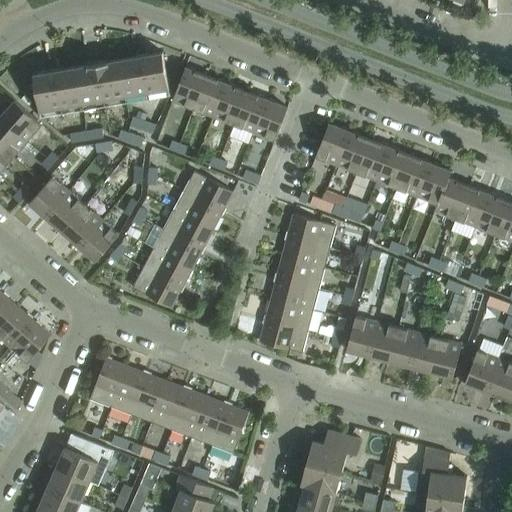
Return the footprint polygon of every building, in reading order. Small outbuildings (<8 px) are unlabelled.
[(34,73),(41,114),(41,116),(42,116),(170,94),(170,93),(163,51),(34,73)] [(194,108),(207,74),(186,66),(173,99),(194,108)] [(214,116),(227,82),(207,74),(194,108),(214,116)] [(234,123),(247,90),(227,82),(214,116),(234,123)] [(254,131),(267,98),(247,90),(234,123),(254,131)] [(275,140),(288,106),(267,98),(254,131),(275,140)] [(42,123),(15,99),(0,116),(27,140),(42,123)] [(27,140),(0,116),(0,144),(13,156),(27,140)] [(139,127),(141,119),(133,116),(131,124),(139,127)] [(146,129),(149,121),(141,119),(139,127),(146,129)] [(154,132),(156,124),(149,121),(146,129),(154,132)] [(337,164),(350,130),(329,122),(316,156),(337,164)] [(104,136),(103,128),(103,127),(87,130),(88,138),(104,136)] [(126,139),(129,132),(121,129),(119,137),(126,139)] [(88,138),(87,130),(71,133),(72,141),(88,138)] [(357,172),(370,138),(350,130),(337,164),(357,172)] [(134,142),(136,134),(129,132),(126,139),(134,142)] [(144,137),(136,134),(134,142),(142,145),(144,137)] [(377,180),(391,146),(370,138),(357,172),(377,180)] [(113,148),(112,141),(112,140),(104,141),(105,150),(113,148)] [(177,150),(180,143),(173,140),(170,147),(177,150)] [(105,150),(104,141),(96,143),(97,151),(105,150)] [(188,146),(180,143),(177,150),(185,153),(188,146)] [(0,171),(13,156),(0,144),(0,171)] [(397,187),(411,154),(391,146),(377,180),(397,187)] [(53,162),(59,156),(58,156),(52,151),(47,157),(53,162)] [(417,195),(431,162),(411,154),(397,187),(417,195)] [(217,166),(220,158),(213,155),(210,163),(217,166)] [(48,169),(53,162),(47,157),(42,163),(48,169)] [(228,161),(220,158),(217,166),(225,169),(228,161)] [(448,177),(449,177),(452,170),(431,162),(417,195),(437,203),(438,203),(448,177)] [(143,174),(144,166),(136,165),(135,173),(143,174)] [(158,167),(150,166),(149,175),(158,175),(158,167)] [(258,182),(262,175),(254,172),(246,168),(243,177),(250,180),(251,179),(258,182)] [(195,169),(184,189),(223,210),(234,190),(195,169)] [(135,173),(134,181),(143,182),(143,174),(135,173)] [(46,217),(70,190),(53,175),(29,202),(46,217)] [(157,183),(158,175),(149,175),(149,183),(157,183)] [(456,218),(469,184),(449,177),(448,177),(438,203),(437,203),(435,210),(456,218)] [(25,195),(31,189),(24,183),(19,189),(25,195)] [(476,226),(489,192),(469,184),(456,218),(476,226)] [(20,201),(25,195),(19,189),(14,196),(20,201)] [(223,210),(184,189),(174,208),(213,229),(223,210)] [(62,231),(86,204),(70,190),(46,217),(62,231)] [(307,202),(310,194),(302,191),(299,199),(307,202)] [(496,234),(509,200),(489,192),(476,226),(496,234)] [(321,207),(323,199),(313,195),(310,203),(321,207)] [(341,214),(343,206),(336,203),(323,199),(321,207),(333,211),(341,214)] [(511,240),(511,201),(509,200),(496,234),(511,240)] [(79,245),(102,218),(86,204),(62,231),(79,245)] [(148,210),(141,206),(137,213),(145,217),(148,210)] [(364,214),(351,209),(343,206),(341,214),(348,217),(361,222),(364,214)] [(213,229),(174,208),(164,228),(203,248),(213,229)] [(141,224),(145,217),(137,213),(133,221),(141,224)] [(294,213),(288,235),(331,246),(336,224),(294,213)] [(96,260),(119,233),(102,218),(79,245),(96,260)] [(376,219),(373,227),(379,229),(380,230),(384,222),(376,219)] [(203,248),(164,228),(154,247),(193,267),(203,248)] [(325,267),(331,246),(288,235),(283,256),(325,267)] [(397,251),(400,243),(392,240),(389,248),(397,251)] [(128,248),(121,242),(116,249),(122,254),(128,248)] [(407,246),(400,243),(397,251),(404,254),(407,246)] [(364,255),(366,247),(358,245),(356,252),(364,255)] [(193,267),(154,247),(144,266),(183,286),(193,267)] [(117,260),(122,254),(116,249),(111,255),(117,260)] [(379,259),(381,251),(373,249),(371,257),(379,259)] [(362,262),(364,255),(356,252),(354,260),(362,262)] [(320,288),(325,267),(283,256),(277,276),(320,288)] [(436,267),(439,259),(432,256),(429,264),(436,267)] [(447,262),(439,259),(436,267),(444,270),(447,262)] [(412,273),(415,265),(407,262),(404,269),(412,273)] [(420,275),(423,268),(415,265),(412,273),(420,275)] [(183,286),(144,266),(133,286),(172,306),(183,286)] [(476,283),(480,275),(472,272),(469,280),(476,283)] [(487,278),(480,275),(476,283),(484,286),(487,278)] [(314,309),(320,288),(277,276),(272,297),(314,309)] [(453,289),(457,282),(449,278),(446,286),(453,289)] [(461,292),(464,285),(457,282),(453,289),(461,292)] [(355,288),(347,286),(345,294),(353,296),(355,288)] [(0,325),(18,305),(2,290),(0,292),(0,325)] [(351,304),(353,296),(345,294),(343,302),(350,304),(351,304)] [(309,330),(314,309),(272,297),(266,318),(309,330)] [(0,336),(11,346),(35,319),(18,305),(0,325),(0,336)] [(369,355),(378,320),(356,315),(347,349),(369,355)] [(303,351),(309,330),(266,318),(260,340),(303,351)] [(28,361),(52,334),(35,319),(11,346),(28,361)] [(390,361),(399,326),(378,320),(369,355),(390,361)] [(410,366),(420,331),(399,326),(390,361),(410,366)] [(342,338),(344,330),(336,328),(334,336),(342,338)] [(431,372),(441,337),(420,331),(410,366),(431,372)] [(334,336),(332,344),(339,346),(342,338),(334,336)] [(462,342),(441,337),(431,372),(453,377),(462,342)] [(486,390),(499,356),(479,348),(465,382),(486,390)] [(112,406),(127,364),(106,356),(91,397),(112,406)] [(506,398),(511,383),(511,361),(499,356),(486,390),(506,398)] [(132,413),(147,372),(127,364),(112,406),(132,413)] [(152,421),(168,380),(147,372),(132,413),(152,421)] [(172,429),(188,387),(168,380),(152,421),(172,429)] [(10,390),(0,381),(0,392),(5,396),(10,390)] [(192,436),(208,395),(188,387),(172,429),(192,436)] [(213,444),(228,403),(208,395),(192,436),(213,444)] [(249,411),(228,403),(213,444),(234,452),(249,411)] [(95,427),(92,434),(100,437),(103,430),(95,427)] [(313,440),(307,462),(342,471),(348,451),(357,453),(362,438),(328,429),(325,443),(313,440)] [(114,450),(87,439),(72,433),(66,446),(57,466),(90,481),(99,485),(114,450)] [(120,445),(123,437),(115,434),(112,442),(120,445)] [(130,440),(123,437),(120,445),(127,448),(130,440)] [(419,470),(417,491),(429,492),(465,497),(468,475),(448,473),(450,461),(451,451),(426,445),(425,457),(423,470),(419,470)] [(160,460),(163,453),(156,450),(153,457),(160,460)] [(171,455),(163,453),(160,460),(168,463),(171,455)] [(337,492),(342,471),(307,462),(301,482),(337,492)] [(201,476),(204,468),(196,465),(193,473),(201,476)] [(81,500),(90,481),(57,466),(48,486),(81,500)] [(211,471),(204,468),(201,476),(208,479),(211,471)] [(210,511),(215,501),(209,499),(213,487),(181,474),(176,487),(181,489),(174,509),(182,511),(210,511)] [(328,511),(331,511),(337,492),(301,482),(299,490),(302,494),(300,504),(328,511)] [(128,497),(133,486),(125,483),(120,494),(128,497)] [(149,486),(141,483),(136,494),(144,497),(149,486)] [(53,511),(75,511),(81,500),(48,486),(40,506),(53,511)] [(379,494),(378,494),(366,491),(364,499),(377,502),(379,494)] [(462,511),(465,497),(429,492),(425,511),(462,511)] [(123,508),(128,497),(120,494),(115,505),(123,508)] [(137,511),(144,497),(136,494),(128,511),(137,511)] [(396,501),(384,498),(382,507),(394,510),(396,501)] [(375,511),(377,502),(364,499),(362,508),(375,511)]
